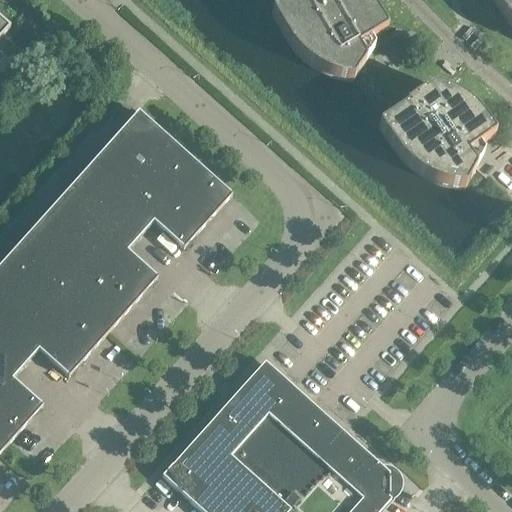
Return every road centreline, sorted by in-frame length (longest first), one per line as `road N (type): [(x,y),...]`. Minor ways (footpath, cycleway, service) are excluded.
road 1 (unclassified): [(68,511),(304,241),(310,220),(301,196),(83,0)]
road 2 (unclassified): [(507,511),(431,438),(430,421),(511,324)]
road 3 (residential): [(413,0),(511,93)]
